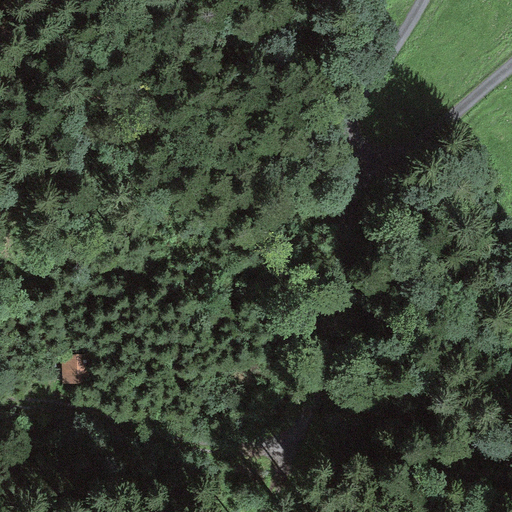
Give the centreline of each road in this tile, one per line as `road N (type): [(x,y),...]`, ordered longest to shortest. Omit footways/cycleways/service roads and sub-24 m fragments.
road 1 (unknown): [(369,150),(354,277),(303,433),(278,446),(246,446),(0,411)]
road 2 (unclassified): [(511,64),(414,143),(381,153),(358,144),(351,111),(421,0)]
